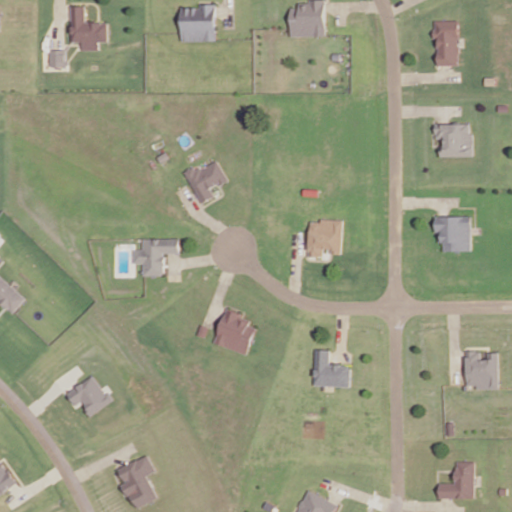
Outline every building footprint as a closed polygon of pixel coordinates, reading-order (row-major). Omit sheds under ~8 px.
[(300,1),(300,7),(292,7),(292,26),(292,34),(326,33),(325,0),(311,0),(311,1),(300,1)] [(183,6),(183,31),(183,39),(217,38),(217,2),(202,2),(202,6),(183,6)] [(73,39),(108,39),(108,21),(100,21),(86,21),(86,5),(73,5),(73,39)] [(435,35),(435,28),(437,28),(437,19),(459,19),(459,45),(461,46),(461,51),(459,52),(459,63),(439,64),(439,52),(441,52),(441,45),(439,45),(438,35),(435,35)] [(51,48),(51,64),(67,64),(67,63),(69,63),(69,60),(68,60),(66,60),(66,48),(51,48)] [(436,122),(436,132),(438,132),(438,136),(446,136),(446,145),(441,145),(441,153),(474,153),(474,132),(470,132),(470,122),(436,122)] [(158,155),(162,161),(170,156),(167,150),(158,155)] [(186,170),(204,201),(215,194),(210,186),(218,182),(220,180),(222,183),(229,178),(218,159),(203,167),(200,166),(197,168),(195,165),(186,170)] [(436,215),(436,230),(440,230),(440,240),(445,240),(445,249),(472,248),(472,229),(472,214),(436,215)] [(312,220),(309,255),(320,256),(320,254),(324,254),(324,245),(332,246),(334,246),(333,250),(341,251),(343,219),(322,217),(322,220),(312,220)] [(144,238),(144,248),(135,248),(135,260),(145,260),(146,273),(163,273),(163,271),(164,271),(164,262),(166,262),(166,254),(164,254),(164,250),(179,250),(179,238),(144,238)] [(0,272),(0,298),(7,304),(14,310),(19,304),(26,296),(0,272)] [(229,307),(216,340),(248,352),(257,326),(249,323),(250,320),(240,317),(242,312),(229,307)] [(199,333),(205,335),(209,325),(203,323),(199,333)] [(316,347),(315,383),(351,385),(352,367),(349,367),(349,364),(341,364),(341,362),(333,362),(333,363),(330,363),(330,348),(316,347)] [(468,349),(468,383),(479,383),(479,387),(500,386),(500,350),(489,351),(489,357),(482,357),(482,350),(476,350),(476,348),(468,349)] [(77,405),(83,401),(92,415),(112,400),(95,375),(69,393),(77,405)] [(120,468),(126,479),(131,477),(132,479),(123,484),(126,489),(128,493),(131,492),(138,506),(158,495),(146,474),(156,468),(148,454),(139,459),(138,458),(120,468)] [(0,494),(18,483),(0,455),(0,494)] [(459,460),(459,466),(457,466),(457,469),(457,470),(456,470),(456,478),(457,478),(457,482),(442,482),(442,495),(476,495),(476,460),(459,460)] [(310,488),(305,499),(302,499),(300,504),(301,507),(298,511),(294,511),(293,511),(292,511),(335,511),(340,503),(310,488)] [(264,506),(272,510),(275,504),(267,500),(264,506)]
